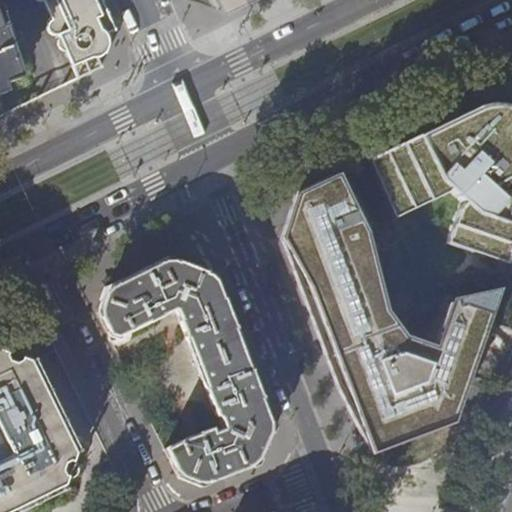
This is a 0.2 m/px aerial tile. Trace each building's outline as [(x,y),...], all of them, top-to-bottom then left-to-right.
[(36,0),(38,1),(43,2),(51,20),(48,25),(48,30),(51,34),(54,35),(58,36),(59,39),(58,42),(59,48),(62,51),(65,52),(77,80),(91,73),(101,68),(96,58),(103,55),(106,52),(109,44),(108,39),(107,34),(114,30),(106,10),(101,0),(36,0)] [(219,0),(224,9),(241,0),(219,0)] [(0,96),(8,94),(5,86),(23,80),(0,13),(0,96)] [(466,66),(468,65),(472,63),(477,62),(479,60),(481,58),(481,57),(480,50),(479,49),(479,48),(478,49),(477,50),(473,52),(467,54),(463,56),(461,57),(460,58),(460,60),(461,66),(461,68),(462,68),(463,69),(464,68),(466,66)] [(448,243),(508,263),(511,252),(511,108),(509,107),(499,105),(475,107),(368,160),(396,217),(448,192),(451,188),(465,202),(460,208),(448,243)] [(366,233),(337,175),(299,194),(281,241),(288,253),(295,265),(292,269),(337,388),(371,454),(450,419),(500,287),(452,298),(435,346),(406,336),(387,312),(366,233)] [(177,476),(200,485),(256,464),(272,428),(215,277),(168,259),(131,277),(105,289),(96,313),(110,341),(112,340),(114,343),(118,345),(128,340),(130,336),(128,332),(174,310),(200,375),(216,417),(219,417),(223,428),(214,432),(213,428),(184,439),(164,449),(177,476)] [(0,511),(24,511),(68,490),(77,464),(82,452),(43,375),(34,357),(0,344),(0,511)]
